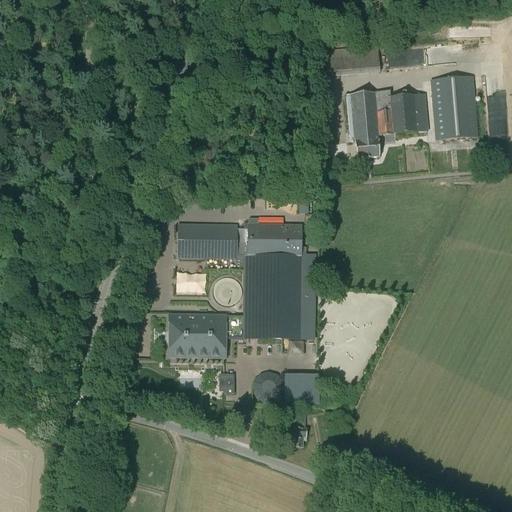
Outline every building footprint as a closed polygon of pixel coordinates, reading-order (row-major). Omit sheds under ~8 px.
[(318,59),(320,79),(379,74),(377,53),(318,59)] [(430,82),(435,142),(477,139),(472,78),(430,82)] [(416,134),(424,133),(421,97),(412,98),(412,97),(390,99),(389,93),(346,96),(350,144),(355,143),(356,161),(365,160),(365,161),(370,160),(370,159),(379,159),(378,145),(380,145),(380,141),(379,141),(379,138),(416,134)] [(300,289),(300,228),(257,228),(257,221),(248,221),(248,226),(247,226),(247,231),(235,231),(235,228),(179,227),(179,259),(234,259),(234,258),(245,258),(244,319),(210,318),(210,321),(169,321),(169,358),(223,359),(224,339),(245,340),(245,339),(311,340),(312,289),(300,289)] [(205,295),(206,273),(176,273),(176,288),(181,288),(181,291),(193,291),(193,294),(205,295)] [(181,377),(181,391),(202,391),(203,377),(181,377)] [(285,378),(285,407),(316,407),(316,378),(285,378)] [(224,392),(224,393),(224,396),(234,396),(234,383),(230,383),(230,389),(229,389),(229,392),(224,392)] [(306,430),(304,430),(304,425),(300,425),(300,419),(287,419),(286,441),(292,441),(292,450),(302,450),(302,442),(305,442),(306,439),(306,430)]
